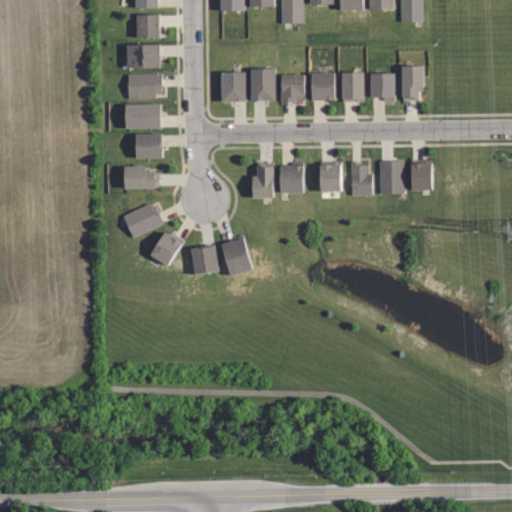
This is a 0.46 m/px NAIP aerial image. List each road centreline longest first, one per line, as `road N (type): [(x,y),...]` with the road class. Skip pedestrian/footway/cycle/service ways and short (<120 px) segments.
road 1 (residential): [(0,499),(511,488)]
road 2 (residential): [(195,130),(511,129)]
road 3 (residential): [(190,0),(201,194)]
